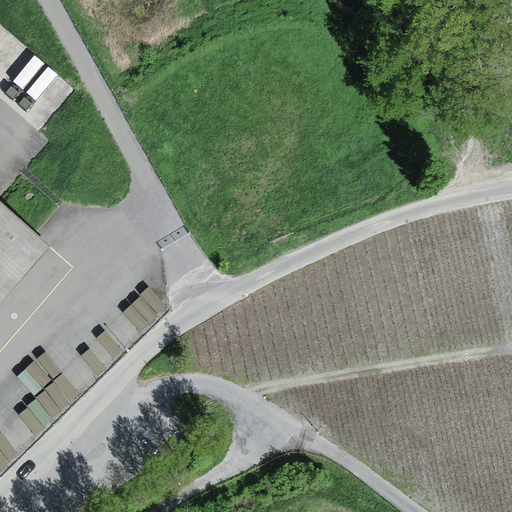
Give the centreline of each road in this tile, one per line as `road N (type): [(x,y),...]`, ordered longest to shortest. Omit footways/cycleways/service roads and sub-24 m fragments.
road 1 (unclassified): [(110,386),(135,394),(186,383),(230,392),(301,430),(417,511)]
road 2 (unclassified): [(206,307),(398,216),(511,190)]
road 3 (track): [(511,347),(246,400)]
road 4 (unclassified): [(110,386),(0,497)]
road 5 (unclassified): [(206,307),(110,386)]
